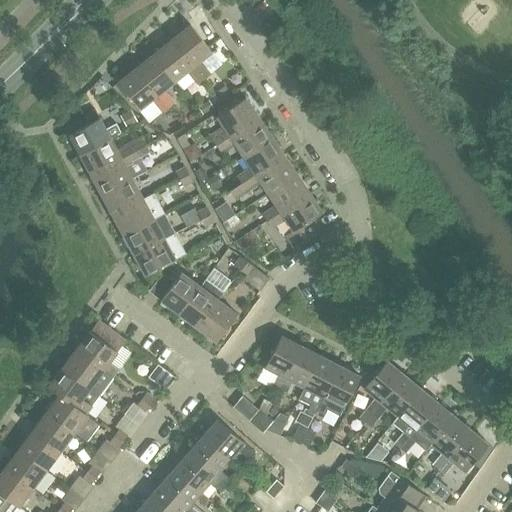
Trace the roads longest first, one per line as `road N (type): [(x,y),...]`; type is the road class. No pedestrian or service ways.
road 1 (residential): [(363,231),(391,315),(509,434),(508,450),(460,511)]
road 2 (residential): [(363,231),(348,175),(228,0)]
road 3 (residential): [(213,369),(280,287),(363,231)]
road 4 (residential): [(94,511),(197,387)]
road 5 (residential): [(310,483),(197,387)]
road 6 (residential): [(213,369),(115,296)]
